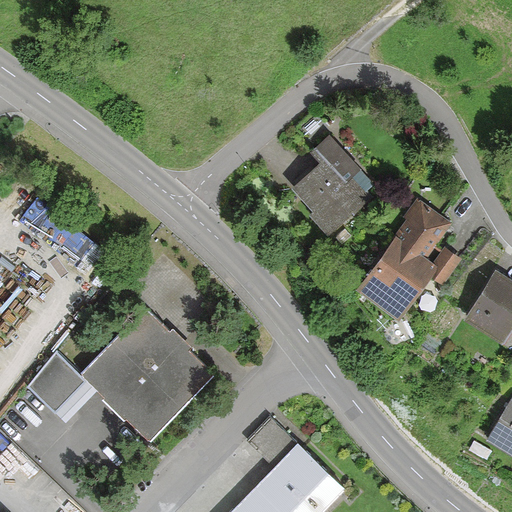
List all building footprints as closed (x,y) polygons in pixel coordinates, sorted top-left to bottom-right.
[(330,130),(311,146),(320,156),(305,169),(292,181),(314,206),(308,211),(326,232),(353,208),(355,209),(372,195),(352,172),(361,165),(330,130)] [(47,196),(34,210),(84,258),(98,244),(47,196)] [(452,221),(418,196),(409,208),(412,211),(357,284),(398,316),(432,271),(439,261),(434,258),(442,247),(436,242),(452,221)] [(445,242),(442,247),(434,258),(439,261),(432,271),(443,281),(463,256),(445,242)] [(511,275),(507,272),(496,265),(464,313),(501,339),(511,322),(511,275)] [(170,327),(145,303),(82,368),(150,435),(212,370),(190,346),(178,334),(170,327)] [(174,324),(170,327),(178,334),(190,346),(193,343),(174,324)] [(87,375),(57,348),(28,382),(56,407),(87,375)] [(511,393),(487,434),(511,450),(511,393)] [(298,438),(257,481),(289,511),(316,511),(345,482),(298,438)] [(289,511),(257,481),(226,511),(289,511)]
